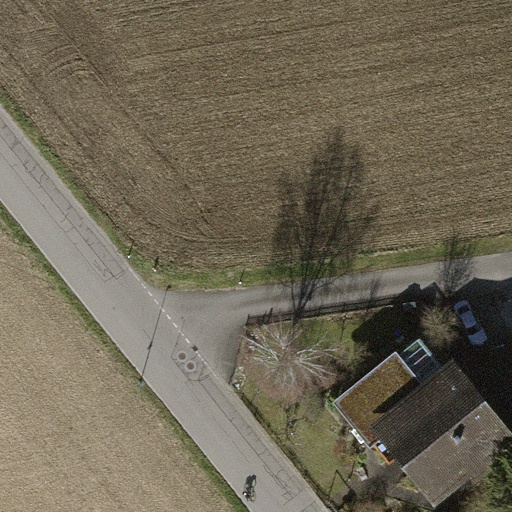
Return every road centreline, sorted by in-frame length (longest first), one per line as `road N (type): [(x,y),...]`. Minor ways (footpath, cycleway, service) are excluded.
road 1 (unclassified): [(0,151),(290,511)]
road 2 (track): [(161,352),(234,309),(511,275)]
